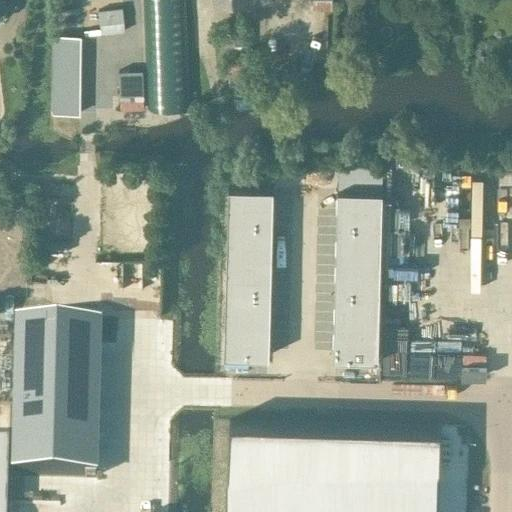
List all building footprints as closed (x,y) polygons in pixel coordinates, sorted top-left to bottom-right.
[(142,0),(147,109),(192,107),(186,0),(142,0)] [(123,18),(99,21),(100,33),(124,30),(123,18)] [(249,23),(220,23),(220,54),(227,54),(229,85),(231,105),(261,101),(256,51),(249,51),(249,23)] [(80,46),(80,35),(54,35),(54,46),(80,46)] [(273,186),(228,185),(224,354),(269,355),(273,186)] [(382,188),(337,187),(333,357),(378,358),(382,188)] [(17,325),(13,476),(97,479),(101,327),(17,325)] [(226,511),(437,511),(440,426),(230,420),(226,511)] [(0,511),(8,511),(10,445),(0,445),(0,511)]
